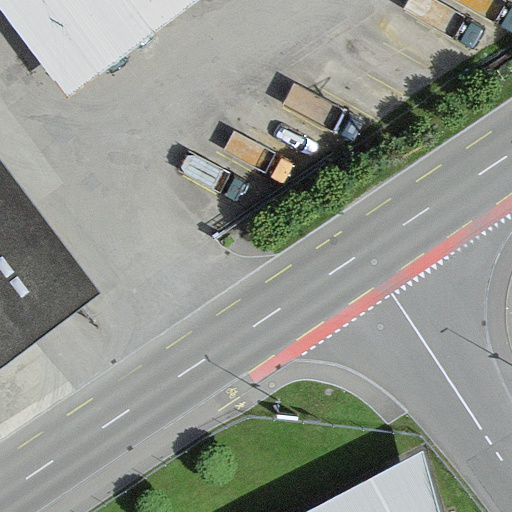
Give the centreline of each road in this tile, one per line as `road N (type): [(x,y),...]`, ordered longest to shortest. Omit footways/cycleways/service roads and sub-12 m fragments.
road 1 (secondary): [(370,251),(0,498)]
road 2 (unclassified): [(511,471),(370,251)]
road 3 (secondary): [(511,157),(370,251)]
